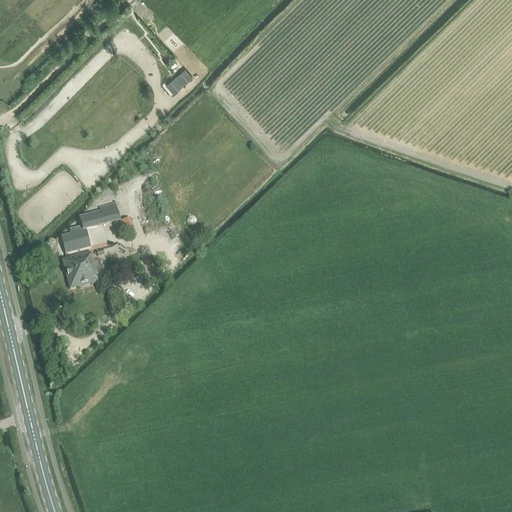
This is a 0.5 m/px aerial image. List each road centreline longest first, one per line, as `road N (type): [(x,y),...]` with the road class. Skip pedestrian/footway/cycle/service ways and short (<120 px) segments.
road 1 (secondary): [(54,511),(0,294)]
road 2 (unknown): [(0,117),(123,0)]
